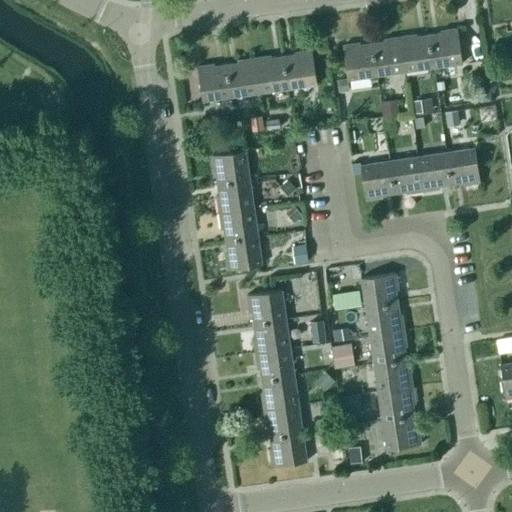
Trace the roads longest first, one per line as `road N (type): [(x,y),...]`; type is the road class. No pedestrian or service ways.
road 1 (unclassified): [(210,509),(137,24)]
road 2 (residential): [(471,472),(434,232),(337,247),(322,148)]
road 3 (residential): [(210,509),(471,472)]
road 4 (unclassified): [(137,24),(301,0)]
